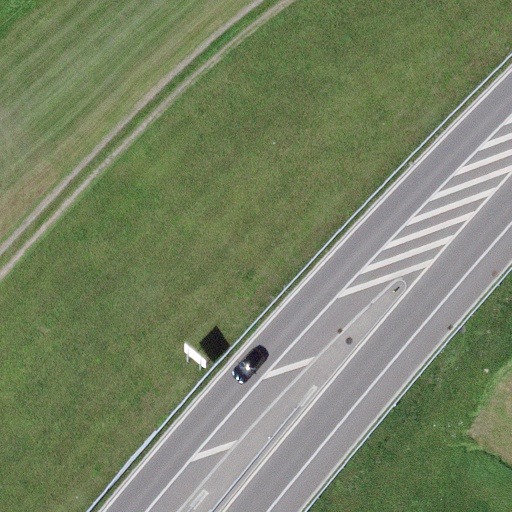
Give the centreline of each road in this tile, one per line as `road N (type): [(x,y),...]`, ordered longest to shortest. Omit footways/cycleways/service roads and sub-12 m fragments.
road 1 (trunk): [(511,114),(429,177),(129,511)]
road 2 (trunk): [(253,511),(511,196)]
road 3 (track): [(284,0),(195,69),(0,264)]
